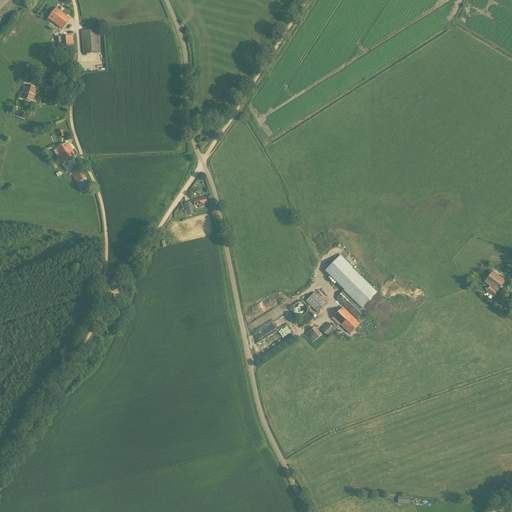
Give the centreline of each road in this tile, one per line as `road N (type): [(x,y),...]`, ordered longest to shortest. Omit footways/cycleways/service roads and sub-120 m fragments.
road 1 (unclassified): [(308,511),(260,415),(216,200),(189,128),(181,39),(166,0)]
road 2 (track): [(306,0),(115,295)]
road 3 (track): [(115,295),(105,288),(100,198),(71,125),(79,54),(72,0)]
road 4 (track): [(115,295),(0,474)]
